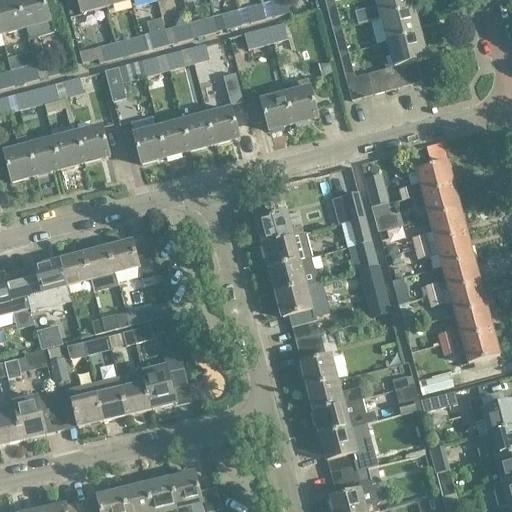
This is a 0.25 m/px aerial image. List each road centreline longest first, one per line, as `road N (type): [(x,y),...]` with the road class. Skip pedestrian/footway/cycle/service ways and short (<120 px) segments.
road 1 (residential): [(212,184),(511,105)]
road 2 (residential): [(0,480),(211,429)]
road 3 (residential): [(247,324),(187,334),(146,201)]
road 4 (residential): [(0,241),(146,201)]
road 5 (residential): [(247,324),(212,184)]
